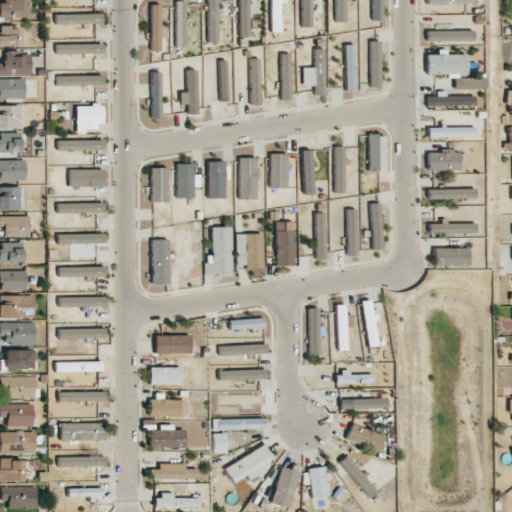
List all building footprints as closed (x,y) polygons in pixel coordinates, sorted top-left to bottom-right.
[(0,0),(0,17),(28,18),(28,0),(0,0)] [(216,0),(206,0),(207,42),(217,42),(216,0)] [(238,0),(239,37),(249,37),(248,12),(253,12),(253,3),(248,3),(247,0),(238,0)] [(269,0),(270,33),(281,32),(280,0),(269,0)] [(300,0),(301,27),(311,27),(310,0),(300,0)] [(334,0),(335,22),(344,22),(344,0),(334,0)] [(371,0),(371,20),(382,20),(381,0),(371,0)] [(175,48),(185,47),(184,1),(174,1),(175,48)] [(149,51),(160,51),(160,5),(150,4),(149,51)] [(54,24),(101,23),(101,13),(54,14),(54,24)] [(0,45),(20,45),(19,27),(0,27),(0,45)] [(472,30),(426,31),(426,41),(473,41),(472,30)] [(378,87),(379,41),(370,41),(368,87),(378,87)] [(55,45),(55,54),(102,53),(101,43),(55,45)] [(353,45),(344,45),(344,91),(354,90),(353,45)] [(322,49),(313,49),(314,67),(302,68),(302,86),(313,85),(313,96),(324,95),(322,49)] [(0,76),(30,76),(29,53),(3,53),(4,63),(0,62),(0,76)] [(279,100),(290,101),(290,54),(280,54),(279,100)] [(426,55),(426,76),(457,75),(457,74),(466,74),(466,54),(426,55)] [(259,104),(259,58),(250,58),(250,104),(259,104)] [(179,92),(179,104),(186,104),(186,114),(196,114),(196,70),(185,70),(186,92),(179,92)] [(160,72),(150,72),(150,118),(160,118),(160,72)] [(56,75),(56,85),(103,86),(103,76),(56,75)] [(483,78),(453,79),(454,89),(484,88),(483,78)] [(0,79),(0,99),(23,99),(23,79),(0,79)] [(427,96),(428,107),(473,105),(473,95),(445,96),(445,91),(435,92),(435,96),(427,96)] [(18,106),(0,105),(0,127),(18,128),(18,106)] [(103,126),(102,105),(75,106),(75,134),(84,133),(84,127),(103,126)] [(473,127),(441,127),(427,128),(427,138),(473,137),(473,127)] [(0,152),(20,152),(19,139),(8,139),(8,133),(0,132),(0,152)] [(385,171),(384,135),(367,135),(368,172),(385,171)] [(103,149),(103,140),(56,140),(56,150),(103,149)] [(333,193),(343,193),(343,147),(333,147),(333,193)] [(311,150),(301,150),(302,195),(312,194),(311,150)] [(426,152),(427,170),(465,169),(464,151),(426,152)] [(285,188),(286,154),(269,153),(268,188),(285,188)] [(255,158),(237,158),(238,199),(256,199),(255,158)] [(0,179),(24,180),(23,160),(0,159),(0,179)] [(224,198),(224,179),(227,179),(226,161),(206,162),(207,199),(224,198)] [(199,187),(199,174),(193,174),(192,163),(175,164),(176,198),(193,198),(193,187),(199,187)] [(166,167),(149,168),(150,202),(167,202),(166,167)] [(103,186),(103,169),(67,170),(68,187),(103,186)] [(0,187),(0,209),(19,209),(19,187),(0,187)] [(428,199),(474,198),(473,187),(427,189),(428,199)] [(103,203),(56,203),(56,213),(103,212),(103,203)] [(381,249),(379,203),(369,203),(371,250),(381,249)] [(355,209),(345,209),(346,255),(356,255),(355,209)] [(315,260),(325,259),(324,213),(314,213),(315,260)] [(28,236),(28,216),(0,216),(0,226),(3,227),(3,236),(28,236)] [(293,265),(292,222),(283,222),(283,230),(275,231),(275,266),(293,265)] [(475,222),(439,222),(439,224),(428,224),(428,233),(474,233),(475,222)] [(211,256),(204,256),(204,275),(231,274),(230,227),(210,227),(211,256)] [(56,235),(56,244),(103,243),(103,233),(56,235)] [(235,234),(236,268),(262,268),(261,233),(235,234)] [(168,284),(167,239),(149,240),(151,284),(168,284)] [(0,262),(22,262),(21,242),(0,242),(0,262)] [(433,248),(433,265),(467,265),(467,248),(433,248)] [(57,267),(57,277),(104,276),(104,266),(57,267)] [(0,290),(25,290),(24,270),(0,270),(0,290)] [(0,318),(33,317),(32,295),(0,295),(0,318)] [(58,298),(58,307),(104,306),(104,296),(58,298)] [(367,347),(377,346),(374,314),(371,314),(370,300),(361,301),(367,347)] [(351,327),(350,314),(344,314),(344,305),(335,305),(336,351),(346,350),(345,327),(351,327)] [(308,355),(318,355),(317,308),(307,308),(308,355)] [(263,328),(262,318),(228,320),(229,330),(263,328)] [(0,322),(0,343),(33,343),(33,322),(0,322)] [(104,328),(57,329),(58,339),(104,338),(104,328)] [(154,354),(188,353),(188,335),(153,336),(154,354)] [(265,354),(265,344),(219,345),(219,355),(265,354)] [(35,350),(4,350),(4,370),(35,370),(35,350)] [(54,372),(100,371),(100,361),(54,362),(54,372)] [(179,385),(179,367),(149,367),(149,385),(179,385)] [(264,369),(218,371),(219,380),(265,379),(264,369)] [(371,383),(371,374),(335,375),(335,383),(371,383)] [(33,376),(0,377),(0,398),(33,398),(33,376)] [(104,391),(58,392),(58,401),(104,401),(104,391)] [(265,404),(265,394),(218,395),(218,405),(265,404)] [(386,399),(339,398),(339,408),(385,409),(386,399)] [(185,400),(148,399),(148,416),(184,417),(185,400)] [(5,426),(31,426),(30,403),(0,404),(0,417),(5,417),(5,426)] [(264,418),(212,419),(212,430),(264,429),(264,418)] [(104,440),(103,422),(59,424),(60,441),(104,440)] [(183,448),(184,429),(173,429),(173,425),(158,425),(157,430),(149,430),(148,448),(183,448)] [(383,435),(350,425),(345,441),(378,451),(383,435)] [(0,431),(0,452),(34,452),(33,431),(0,431)] [(225,453),(226,433),(213,433),(212,453),(225,453)] [(233,483),(245,476),(248,480),(265,470),(262,465),(272,459),(263,444),(224,469),(233,483)] [(58,466),(103,466),(103,456),(58,456),(58,466)] [(338,462),(367,498),(375,491),(346,456),(338,462)] [(0,480),(22,481),(22,460),(0,459),(0,480)] [(157,464),(157,469),(149,469),(149,479),(195,478),(195,469),(183,469),(183,463),(157,464)] [(290,508),(298,466),(290,465),(290,469),(278,466),(271,504),(290,508)] [(310,498),(327,497),(326,468),(303,469),(304,484),(309,484),(310,498)] [(34,487),(0,486),(0,501),(6,501),(6,508),(34,509),(34,487)] [(67,489),(67,497),(101,496),(101,487),(67,489)] [(171,498),(171,493),(155,493),(155,506),(196,507),(196,498),(171,498)]
